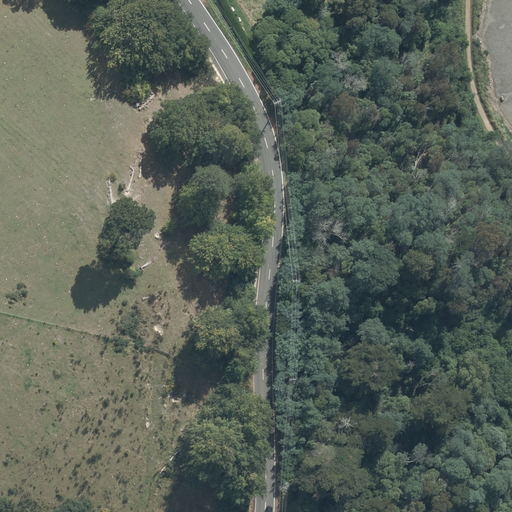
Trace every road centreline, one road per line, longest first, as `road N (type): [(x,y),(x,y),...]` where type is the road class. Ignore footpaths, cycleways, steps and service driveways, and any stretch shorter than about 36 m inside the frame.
road 1 (secondary): [(265,511),(273,173),(253,104),(189,0)]
road 2 (track): [(469,0),(473,85),(511,164)]
